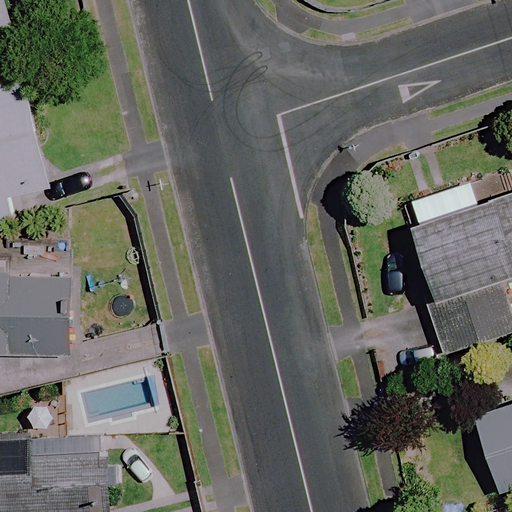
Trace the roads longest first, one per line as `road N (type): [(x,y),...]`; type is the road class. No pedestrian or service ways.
road 1 (residential): [(221,128),(312,511)]
road 2 (residential): [(221,128),(280,117),(511,40)]
road 3 (residential): [(189,0),(221,128)]
